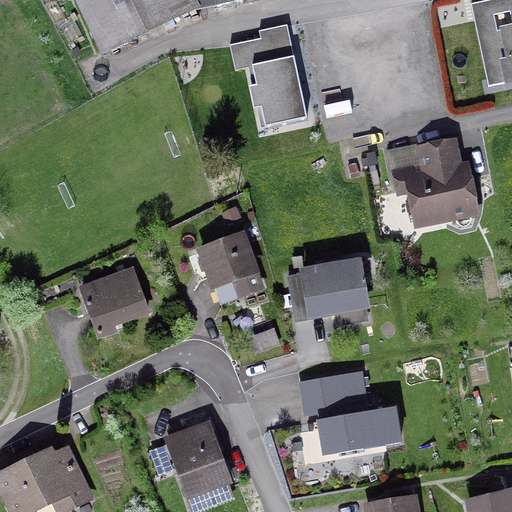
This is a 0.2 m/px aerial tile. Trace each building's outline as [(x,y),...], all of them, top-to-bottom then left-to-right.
[(77,0),(103,52),(184,12),(214,6),(215,8),(253,0),(77,0)] [(267,128),(305,120),(293,63),(255,71),(267,128)] [(419,225),(473,214),(464,170),(456,171),(450,145),(419,152),(425,177),(410,180),(409,173),(393,176),(396,194),(412,191),(419,225)] [(171,242),(189,234),(185,224),(167,232),(171,242)] [(219,307),(260,292),(240,238),(199,253),(219,307)] [(303,287),(308,317),(364,307),(357,265),(301,275),(301,277),(286,279),(288,290),(303,287)] [(111,324),(145,312),(132,274),(114,281),(112,275),(106,277),(108,283),(80,293),(96,337),(114,331),(111,324)] [(257,352),(276,345),(271,334),(252,340),(257,352)] [(358,375),(301,386),(307,418),(317,416),(324,456),(398,442),(392,411),(366,416),(358,375)] [(185,498),(228,482),(208,430),(166,446),(185,498)] [(157,476),(169,472),(160,449),(149,453),(157,476)] [(58,511),(60,511),(86,500),(64,454),(49,461),(48,457),(42,456),(37,458),(35,464),(37,468),(30,471),(28,465),(0,478),(0,487),(11,511),(27,511),(53,500),(58,511)] [(468,511),(509,511),(506,494),(467,504),(468,511)] [(413,511),(411,501),(366,509),(367,511),(413,511)]
